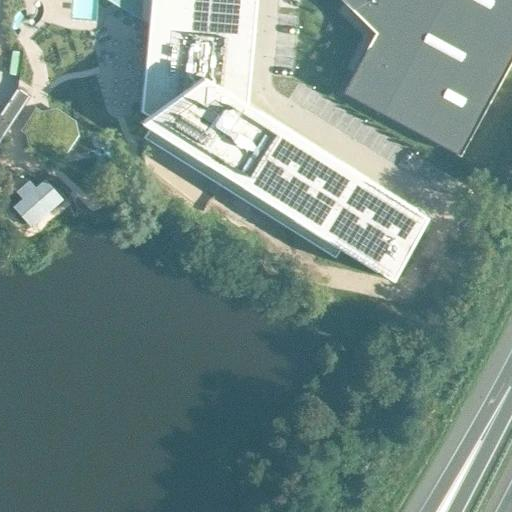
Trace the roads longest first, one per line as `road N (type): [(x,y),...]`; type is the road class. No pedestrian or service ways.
road 1 (motorway): [(511,393),(428,511)]
road 2 (motorway): [(511,395),(450,511)]
